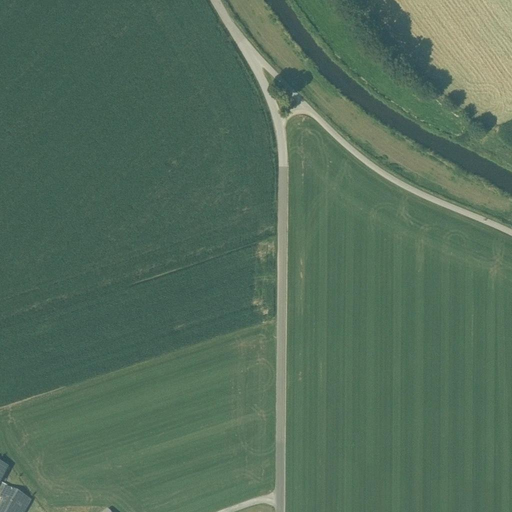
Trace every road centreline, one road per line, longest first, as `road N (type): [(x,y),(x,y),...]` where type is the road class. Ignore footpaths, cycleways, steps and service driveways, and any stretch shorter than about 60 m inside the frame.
road 1 (unclassified): [(277,120),(280,511)]
road 2 (unclassified): [(511,234),(377,170),(303,104)]
